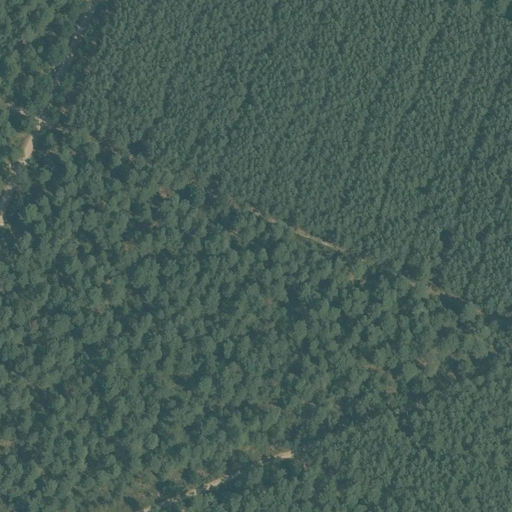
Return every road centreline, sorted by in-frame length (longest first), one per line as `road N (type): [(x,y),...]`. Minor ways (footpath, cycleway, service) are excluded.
road 1 (track): [(0,103),(511,326)]
road 2 (track): [(147,511),(511,366)]
road 3 (track): [(0,212),(96,0)]
